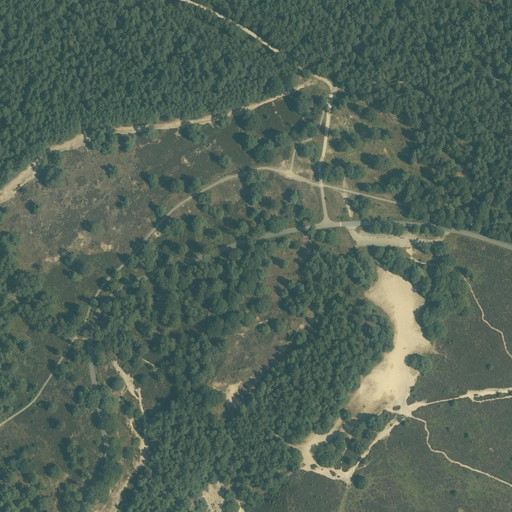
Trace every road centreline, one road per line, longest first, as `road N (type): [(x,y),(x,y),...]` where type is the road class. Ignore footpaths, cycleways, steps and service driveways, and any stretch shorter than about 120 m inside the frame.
road 1 (unclassified): [(77,511),(107,465),(89,347),(100,308),(124,287),(174,266),(326,226)]
road 2 (unclassified): [(511,248),(443,228),(351,224)]
road 3 (track): [(319,78),(234,23),(181,0)]
